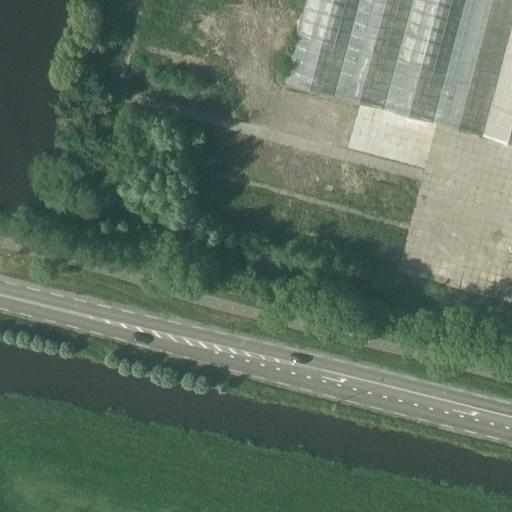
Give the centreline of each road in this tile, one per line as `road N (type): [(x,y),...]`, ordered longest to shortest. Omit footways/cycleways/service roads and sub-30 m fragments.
road 1 (primary): [(263,361),(0,295)]
road 2 (primary): [(263,361),(511,422)]
